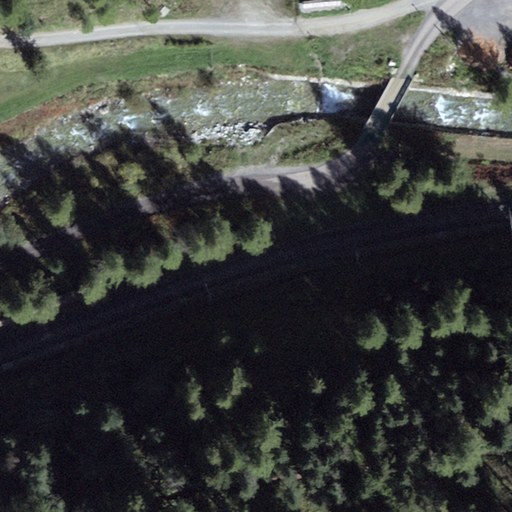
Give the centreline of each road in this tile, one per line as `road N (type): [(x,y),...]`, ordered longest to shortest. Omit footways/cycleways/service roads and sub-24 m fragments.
road 1 (track): [(0,40),(152,25),(348,26),(437,0)]
road 2 (track): [(367,146),(511,153)]
